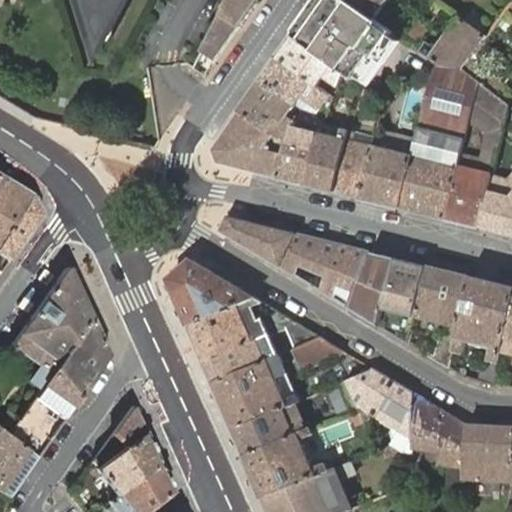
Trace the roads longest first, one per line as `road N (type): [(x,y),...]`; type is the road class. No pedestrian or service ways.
road 1 (residential): [(181,225),(474,402),(511,405)]
road 2 (residential): [(511,260),(190,187)]
road 3 (tertiary): [(232,511),(121,266)]
road 4 (residential): [(190,187),(184,144),(289,0)]
road 5 (residential): [(92,205),(69,217),(0,312)]
road 6 (tertiary): [(92,205),(62,169),(0,127)]
